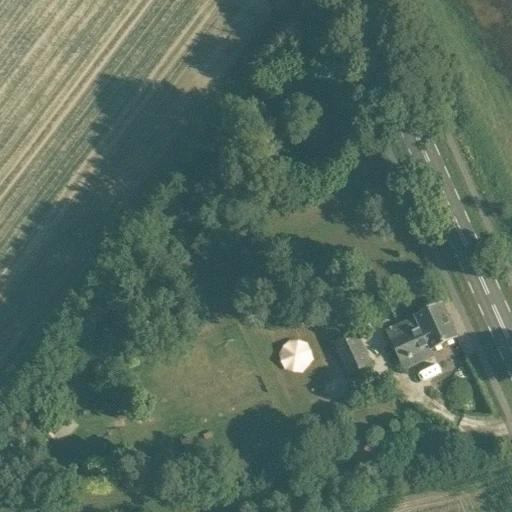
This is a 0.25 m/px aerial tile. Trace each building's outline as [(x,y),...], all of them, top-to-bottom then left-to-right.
[(384,331),(399,364),(457,337),(442,304),(384,331)] [(334,343),(332,344),(348,376),(372,365),(373,364),(358,332),(346,337),(345,336),(340,325),(328,331),(334,343)] [(280,366),(310,367),(311,337),(281,336),(280,366)] [(43,422),(50,433),(67,422),(60,411),(43,422)] [(363,451),(371,456),(376,447),(367,442),(363,451)] [(171,460),(168,449),(157,452),(159,463),(171,460)]
